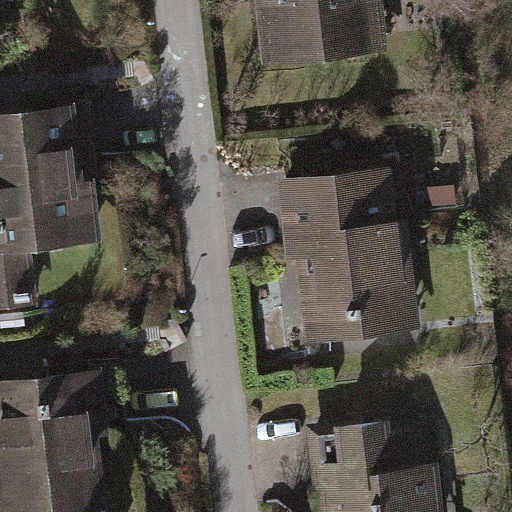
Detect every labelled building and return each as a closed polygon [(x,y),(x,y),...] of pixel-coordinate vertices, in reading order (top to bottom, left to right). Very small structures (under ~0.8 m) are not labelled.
[(383,0),(255,0),(263,66),(390,51),(383,0)] [(77,103),(0,111),(0,309),(40,305),(34,249),(104,241),(97,180),(86,181),(77,103)] [(391,165),(277,179),(287,260),(295,259),(305,340),(420,326),(407,217),(398,218),(391,165)] [(0,378),(0,460),(5,511),(72,511),(110,508),(102,437),(111,436),(103,368),(0,378)] [(390,416),(305,427),(315,511),(444,511),(438,460),(423,462),(419,428),(391,432),(390,416)]
